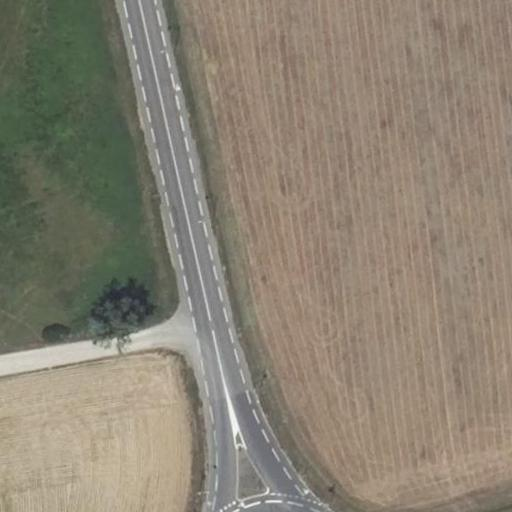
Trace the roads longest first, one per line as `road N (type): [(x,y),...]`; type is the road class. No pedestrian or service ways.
road 1 (secondary): [(231,409),(137,0)]
road 2 (track): [(0,366),(211,325)]
